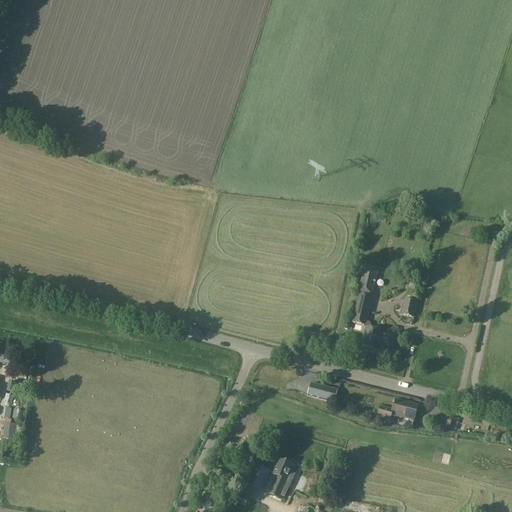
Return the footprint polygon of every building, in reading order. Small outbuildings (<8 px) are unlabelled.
[(358,292),(358,293),(372,296),(377,277),(379,267),(364,264),(358,292)] [(359,295),(352,324),(355,325),(364,327),(366,327),(367,323),(372,301),(372,298),(359,295)] [(400,316),(414,319),(417,301),(404,298),(400,316)] [(378,349),(382,334),(382,332),(366,328),(362,347),(378,351),(378,349)] [(382,334),(378,349),(392,352),(396,337),(382,334)] [(21,359),(18,368),(24,370),(27,361),(21,359)] [(7,391),(18,394),(20,385),(9,382),(7,391)] [(310,384),(307,396),(334,403),(337,391),(310,384)] [(395,399),(392,410),(380,407),(377,417),(392,421),(393,416),(415,422),(419,406),(395,399)] [(4,418),(10,419),(10,421),(20,423),(20,416),(12,414),(12,409),(6,408),(4,418)] [(452,417),(440,414),(437,426),(450,429),(452,417)] [(4,424),(3,440),(20,442),(22,426),(4,424)] [(273,475),(277,476),(268,495),(279,500),(281,496),(284,497),(294,475),(291,474),(295,466),(281,459),(273,475)] [(271,472),(255,465),(246,484),(262,492),(271,472)] [(249,499),(237,495),(234,504),(246,508),(249,499)]
